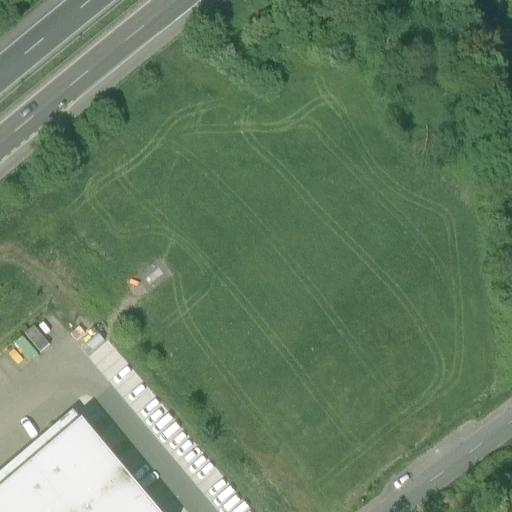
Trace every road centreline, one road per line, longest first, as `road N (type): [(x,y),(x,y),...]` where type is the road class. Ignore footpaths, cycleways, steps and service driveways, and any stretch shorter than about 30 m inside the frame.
road 1 (motorway): [(0,152),(185,0)]
road 2 (unclassified): [(511,428),(398,511)]
road 3 (motorway): [(103,0),(0,86)]
